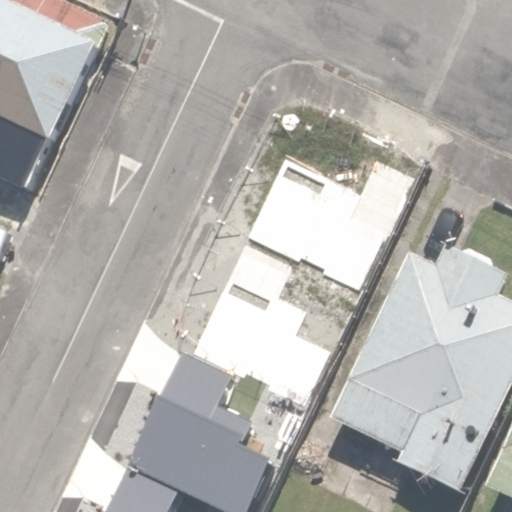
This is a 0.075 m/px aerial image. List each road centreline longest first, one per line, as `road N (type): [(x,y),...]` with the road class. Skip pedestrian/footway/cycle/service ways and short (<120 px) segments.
road 1 (residential): [(233,0),(0,500)]
road 2 (residential): [(511,68),(364,0)]
